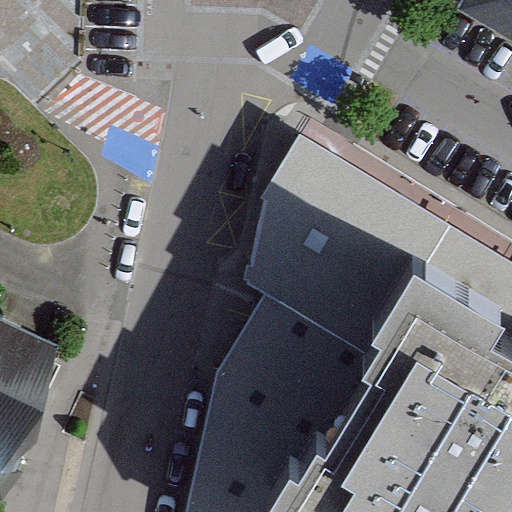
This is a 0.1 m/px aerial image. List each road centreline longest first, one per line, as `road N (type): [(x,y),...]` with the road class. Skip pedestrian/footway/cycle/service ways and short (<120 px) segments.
road 1 (tertiary): [(121,511),(169,300),(222,0)]
road 2 (residential): [(511,125),(357,36)]
